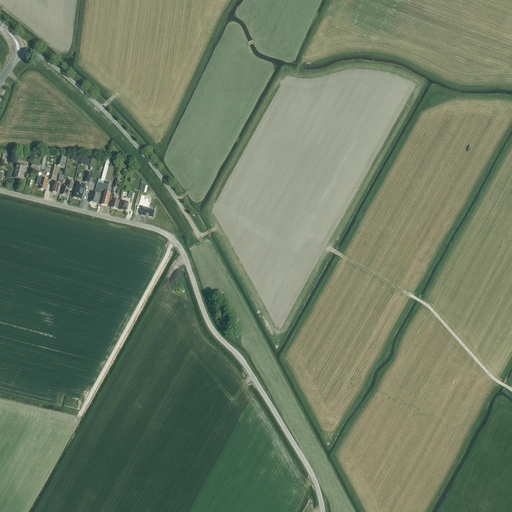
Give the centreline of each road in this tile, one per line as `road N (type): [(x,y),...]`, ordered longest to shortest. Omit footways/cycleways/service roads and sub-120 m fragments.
road 1 (unclassified): [(322,511),(309,470),(246,367),(210,326),(171,238),(0,191)]
road 2 (track): [(79,416),(173,240)]
road 3 (track): [(511,390),(410,295)]
